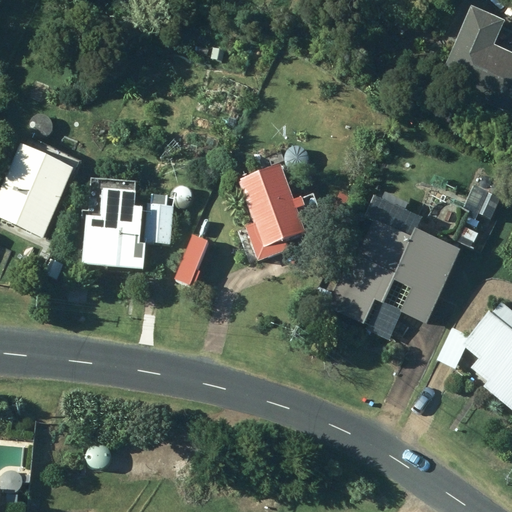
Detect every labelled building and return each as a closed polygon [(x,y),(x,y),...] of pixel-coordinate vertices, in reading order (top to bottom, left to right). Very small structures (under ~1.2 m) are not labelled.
[(470,17),(437,86),(511,121),(511,65),(495,58),(506,34),(470,17)] [(0,213),(51,238),(86,164),(32,139),(0,204),(0,213)] [(264,260),(296,249),(292,239),(314,231),(306,207),(313,204),(311,197),(303,200),(290,164),(247,179),(263,223),(252,226),(264,260)] [(98,222),(94,250),(117,253),(116,258),(134,260),(139,226),(153,228),(151,240),(175,243),(179,207),(152,203),(150,211),(129,209),(130,202),(112,199),(109,224),(98,222)] [(433,323),(470,249),(425,228),(420,238),(381,219),(363,256),(358,254),(333,306),(370,324),(382,298),(391,303),(403,279),(419,287),(408,311),(433,323)] [(477,241),(484,233),(476,227),(470,235),(477,241)] [(218,254),(193,243),(175,283),(200,294),(218,254)] [(511,322),(498,311),(471,344),(486,357),(478,367),(495,381),(491,386),(511,402),(511,322)] [(65,449),(65,472),(155,474),(155,470),(179,471),(179,452),(65,449)] [(23,475),(1,474),(0,496),(0,498),(22,500),(23,475)] [(253,486),(235,511),(279,511),(283,507),(253,486)]
